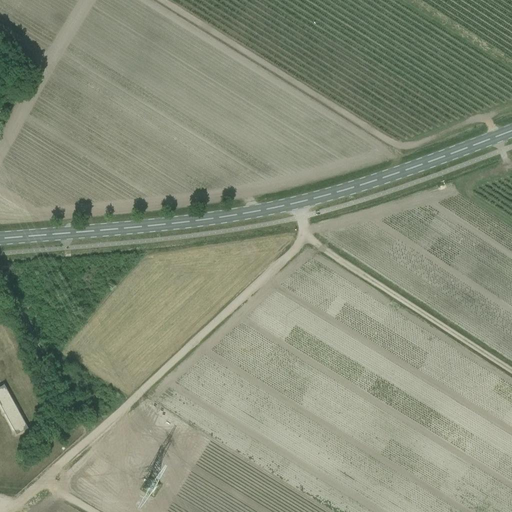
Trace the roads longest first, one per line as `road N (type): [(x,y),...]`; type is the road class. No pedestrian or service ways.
road 1 (tertiary): [(0,239),(160,226),(297,203),(511,131)]
road 2 (track): [(302,236),(7,511)]
road 3 (track): [(302,236),(511,371)]
